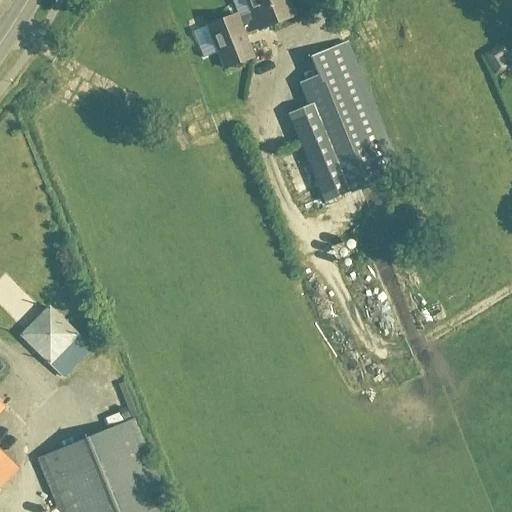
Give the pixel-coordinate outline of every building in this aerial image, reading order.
[(246,0),(252,13),(259,29),(259,30),(294,17),(287,0),(246,0)] [(259,29),(252,13),(237,18),(236,15),(207,26),(224,69),(253,58),(244,35),(259,29)] [(483,54),(496,76),(510,67),(505,59),(511,54),(511,52),(504,40),(483,54)] [(299,145),(324,205),(402,173),(350,42),(310,57),(317,76),(299,84),(321,136),(299,145)] [(76,336),(47,308),(20,337),(48,365),(76,336)] [(66,348),(79,361),(94,347),(80,334),(66,348)] [(83,366),(99,386),(116,371),(100,352),(83,366)] [(0,484),(2,486),(18,470),(0,452),(0,413),(5,409),(0,404),(0,484)] [(170,511),(132,420),(37,459),(58,511),(170,511)]
